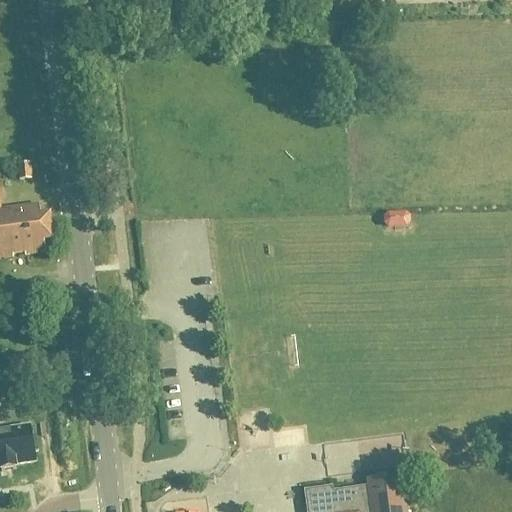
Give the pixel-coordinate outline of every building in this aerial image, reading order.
[(18,166),(19,182),(31,181),(30,165),(18,166)] [(53,242),(50,216),(40,217),(39,206),(0,211),(0,209),(0,260),(13,259),(13,257),(24,255),(25,257),(45,254),(44,243),(53,242)] [(411,226),(410,213),(385,214),(386,227),(411,226)] [(15,467),(35,464),(34,454),(38,453),(35,438),(31,438),(30,428),(0,432),(0,468),(0,469),(1,473),(16,471),(15,467)] [(406,511),(402,478),(368,483),(368,489),(334,493),(333,489),(304,492),(306,508),(310,508),(310,511),(406,511)]
